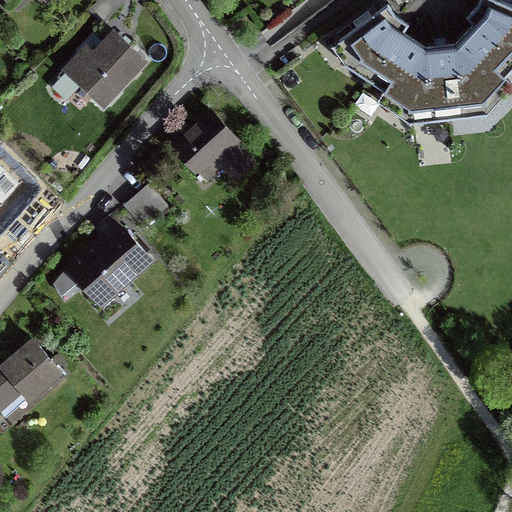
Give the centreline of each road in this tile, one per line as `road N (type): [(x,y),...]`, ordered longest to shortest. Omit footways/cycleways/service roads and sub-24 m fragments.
road 1 (residential): [(0,301),(217,42)]
road 2 (residential): [(406,299),(217,42)]
road 3 (track): [(511,454),(406,299)]
